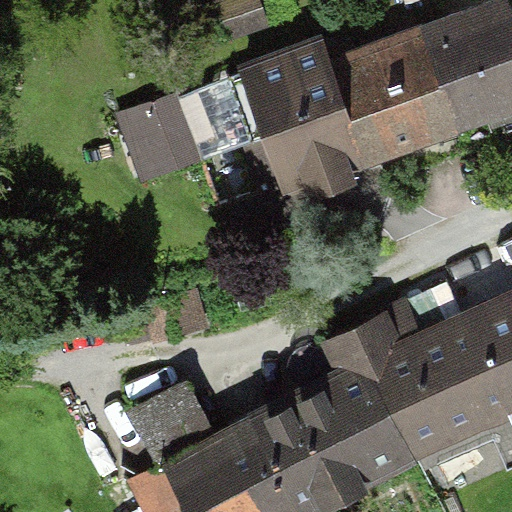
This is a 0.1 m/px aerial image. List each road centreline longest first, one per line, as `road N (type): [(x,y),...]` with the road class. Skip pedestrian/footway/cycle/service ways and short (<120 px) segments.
road 1 (residential): [(511,223),(298,326),(170,352)]
road 2 (track): [(170,352),(0,380)]
